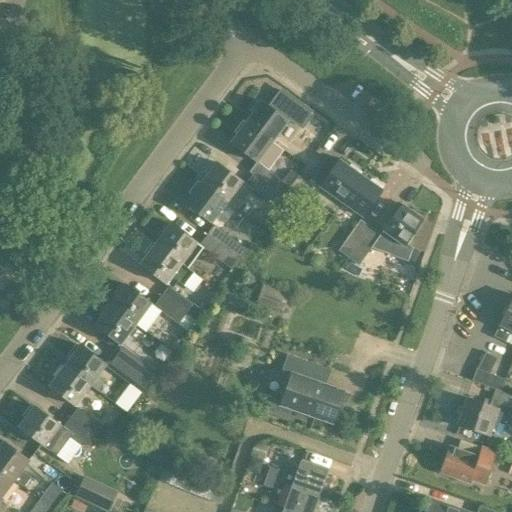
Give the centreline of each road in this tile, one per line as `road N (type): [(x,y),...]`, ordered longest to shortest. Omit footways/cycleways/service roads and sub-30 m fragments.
road 1 (residential): [(0,378),(244,46)]
road 2 (residential): [(368,511),(483,180)]
road 3 (residential): [(425,166),(244,46)]
road 4 (primary): [(460,110),(321,0)]
